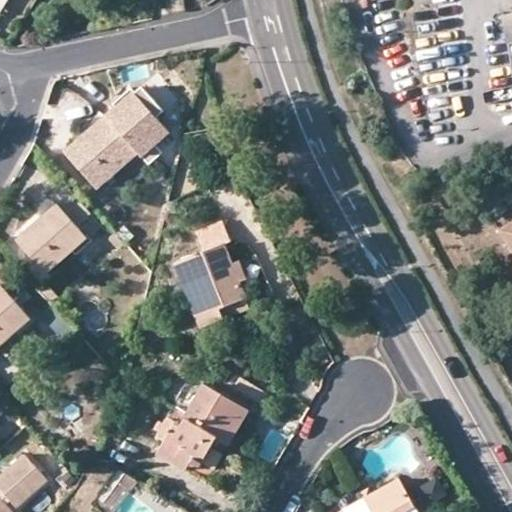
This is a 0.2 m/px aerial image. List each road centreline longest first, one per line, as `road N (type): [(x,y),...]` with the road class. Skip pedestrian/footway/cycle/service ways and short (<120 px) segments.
road 1 (secondary): [(255,16),(301,149),(499,511)]
road 2 (secondary): [(511,471),(339,160),(284,9)]
road 3 (residential): [(255,16),(25,70)]
road 4 (residential): [(274,511),(307,447),(354,391)]
